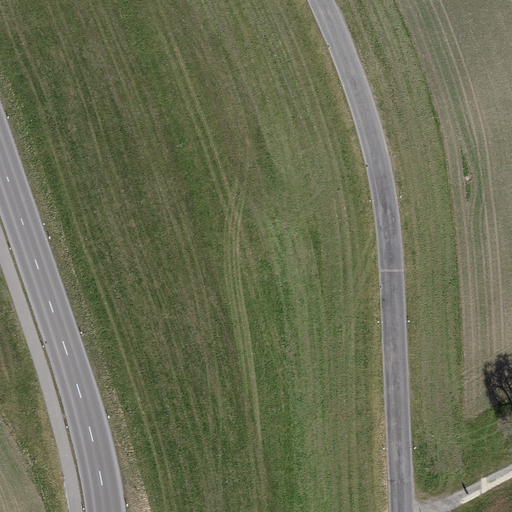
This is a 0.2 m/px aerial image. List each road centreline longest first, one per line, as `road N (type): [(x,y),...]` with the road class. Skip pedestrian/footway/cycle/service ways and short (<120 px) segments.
road 1 (unclassified): [(320,0),(363,107),(389,224),(402,511)]
road 2 (secondary): [(0,156),(73,373),(106,511)]
